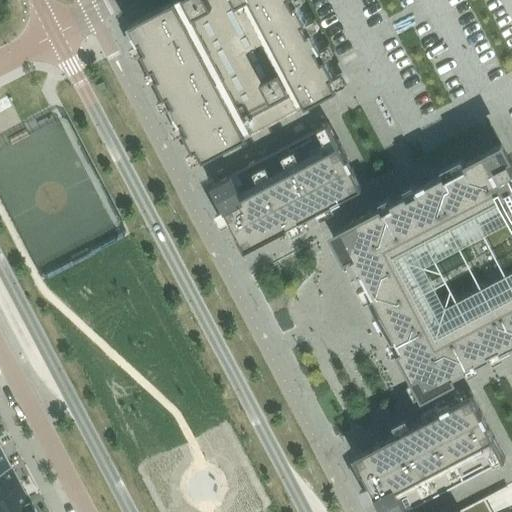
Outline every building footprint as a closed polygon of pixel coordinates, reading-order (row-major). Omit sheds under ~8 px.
[(296,0),(174,0),(129,24),(200,161),(342,87),(296,0)] [(96,83),(102,93),(111,88),(105,78),(96,83)] [(329,122),(212,184),(246,248),(363,187),(329,122)] [(366,284),(372,296),(374,301),(379,309),(380,310),(382,315),(393,337),(400,349),(408,364),(422,391),(423,391),(467,367),(492,355),(507,346),(511,343),(511,163),(501,143),(499,145),(480,155),(455,167),(431,180),(407,193),(382,206),(337,230),(340,235),(344,243),(347,249),(352,257),(366,284)] [(367,359),(373,372),(391,364),(385,350),(367,359)] [(355,456),(384,511),(404,511),(506,459),(472,394),(355,456)] [(0,468),(10,464),(0,446),(0,445),(0,468)] [(10,464),(0,468),(0,491),(19,482),(10,465),(10,464)] [(0,511),(4,511),(29,500),(29,499),(28,499),(19,482),(0,491),(0,511)] [(493,511),(486,496),(455,511),(493,511)] [(35,511),(29,500),(4,511),(35,511)]
